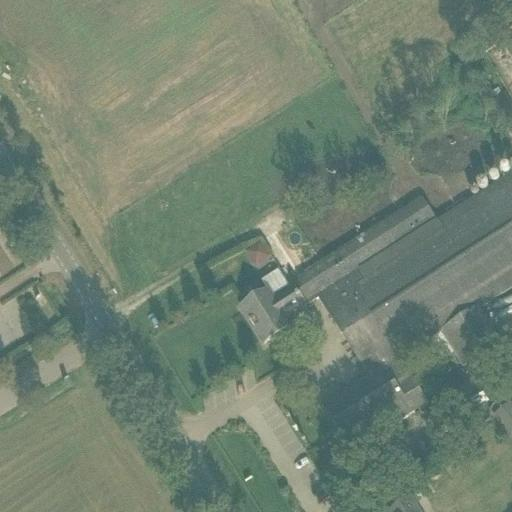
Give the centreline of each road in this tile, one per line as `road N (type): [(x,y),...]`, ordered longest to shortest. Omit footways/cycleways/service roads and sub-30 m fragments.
road 1 (unclassified): [(222,511),(0,161)]
road 2 (track): [(103,321),(263,227),(294,267)]
